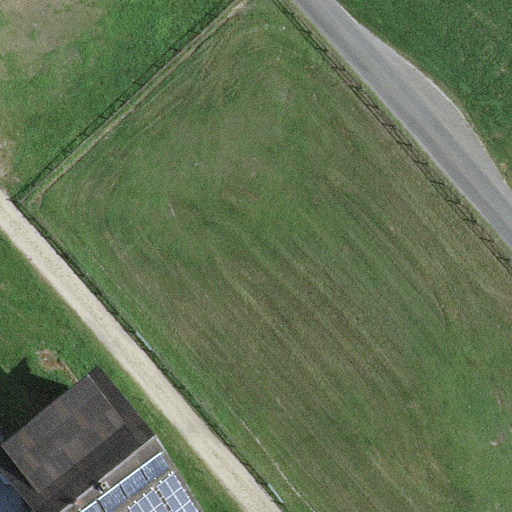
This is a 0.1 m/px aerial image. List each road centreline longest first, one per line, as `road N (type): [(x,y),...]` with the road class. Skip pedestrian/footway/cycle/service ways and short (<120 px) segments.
road 1 (track): [(0,211),(255,511)]
road 2 (tertiary): [(511,234),(302,0)]
